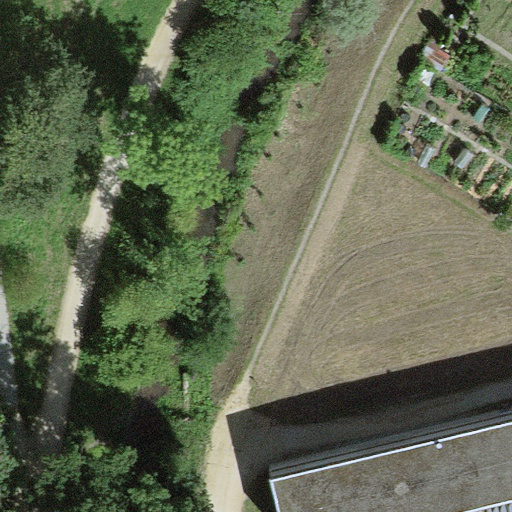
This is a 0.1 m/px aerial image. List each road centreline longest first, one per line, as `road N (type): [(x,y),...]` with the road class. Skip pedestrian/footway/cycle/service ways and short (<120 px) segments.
road 1 (track): [(38,511),(79,266),(137,97),(189,0)]
road 2 (track): [(511,378),(328,421),(213,462),(203,511)]
